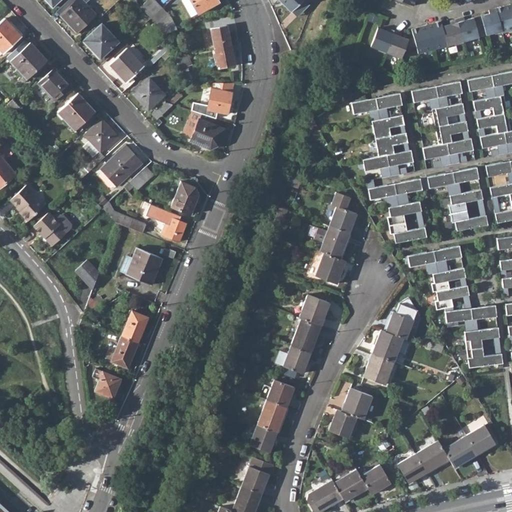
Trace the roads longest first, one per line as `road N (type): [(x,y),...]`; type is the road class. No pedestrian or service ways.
road 1 (residential): [(230,179),(116,458)]
road 2 (residential): [(21,0),(157,147),(230,179)]
road 3 (residential): [(0,231),(51,287),(66,327),(81,426),(95,447),(116,458)]
road 4 (residential): [(289,511),(297,448),(359,318),(368,280)]
road 5 (residential): [(248,0),(262,45),(261,83),(230,179)]
